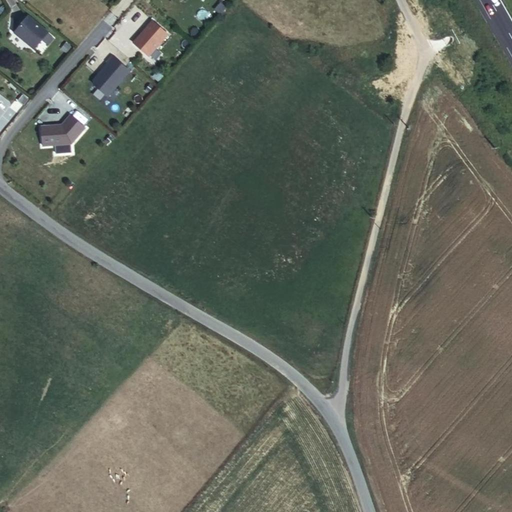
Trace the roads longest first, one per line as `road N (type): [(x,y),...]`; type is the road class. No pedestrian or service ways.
road 1 (unclassified): [(332,417),(421,55),(400,0)]
road 2 (tertiary): [(332,417),(307,387),(0,186)]
road 3 (residential): [(0,155),(105,21)]
